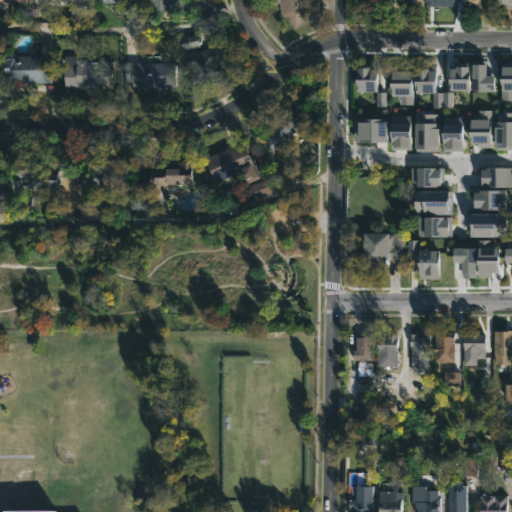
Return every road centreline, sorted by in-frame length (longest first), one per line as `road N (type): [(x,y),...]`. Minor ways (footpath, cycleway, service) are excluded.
road 1 (residential): [(332,511),(338,0)]
road 2 (residential): [(0,123),(165,127),(210,116),(275,68)]
road 3 (residential): [(511,302),(335,300)]
road 4 (residential): [(511,40),(338,41)]
